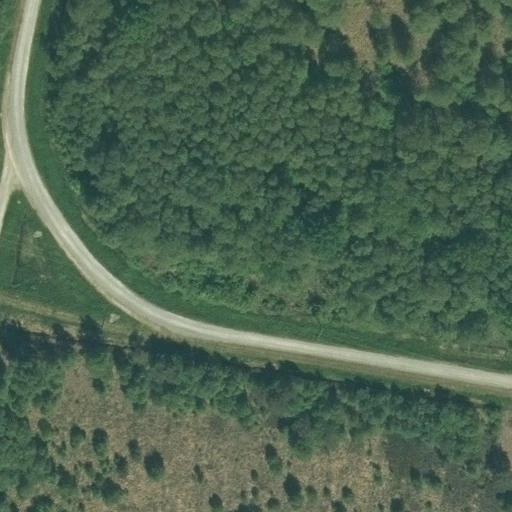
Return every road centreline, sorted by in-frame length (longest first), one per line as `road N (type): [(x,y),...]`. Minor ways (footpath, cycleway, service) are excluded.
road 1 (track): [(40,0),(26,81),(36,182),(91,268),(186,323),(248,343),(511,383)]
road 2 (track): [(226,336),(152,328),(0,291)]
